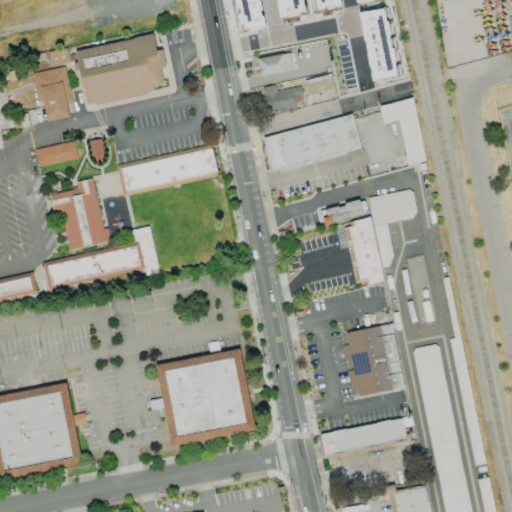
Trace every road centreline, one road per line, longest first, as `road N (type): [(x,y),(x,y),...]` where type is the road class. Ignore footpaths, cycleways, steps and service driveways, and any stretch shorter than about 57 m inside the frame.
road 1 (secondary): [(209,0),(312,511)]
road 2 (residential): [(300,450),(3,511)]
road 3 (residential): [(511,336),(461,83)]
road 4 (residential): [(237,137),(405,93)]
